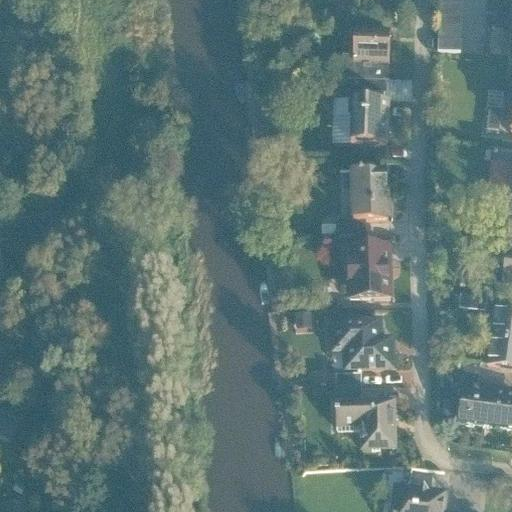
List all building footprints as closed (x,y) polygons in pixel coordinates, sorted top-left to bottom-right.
[(464,54),(464,0),(443,0),(442,53),(464,54)] [(389,85),(392,34),(356,33),(356,59),(345,59),(344,82),(389,85)] [(392,105),(354,104),(352,146),(390,147),(392,105)] [(391,174),(352,176),(354,224),(368,224),(396,224),(395,204),(392,204),(391,174)] [(368,238),(368,224),(354,224),(336,224),(336,238),(368,238)] [(368,238),(336,238),(336,251),(340,251),(368,251),(368,238)] [(395,305),(394,250),(368,251),(340,251),(340,267),(348,267),(348,306),(395,305)] [(493,314),(494,296),(471,295),(470,314),(493,314)] [(511,316),(496,314),(488,369),(511,372),(511,316)] [(384,323),(330,324),(332,359),(344,359),(345,377),(397,376),(397,342),(385,342),(384,323)] [(335,379),(335,390),(363,390),(363,379),(335,379)] [(511,392),(466,385),(459,427),(511,435),(511,392)] [(335,390),(336,407),(363,406),(363,390),(335,390)] [(363,406),(336,407),(336,434),(361,433),(362,456),(398,456),(397,405),(363,406)] [(451,511),(445,511),(448,491),(393,484),(389,511),(451,511)]
